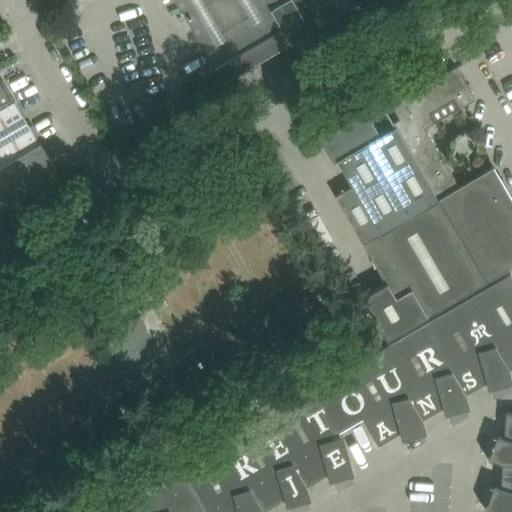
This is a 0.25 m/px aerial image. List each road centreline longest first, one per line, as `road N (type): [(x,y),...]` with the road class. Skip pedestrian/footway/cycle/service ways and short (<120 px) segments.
road 1 (unclassified): [(119,193),(451,0)]
road 2 (unclassified): [(119,193),(22,16),(32,0)]
road 3 (unclassified): [(0,263),(119,193)]
